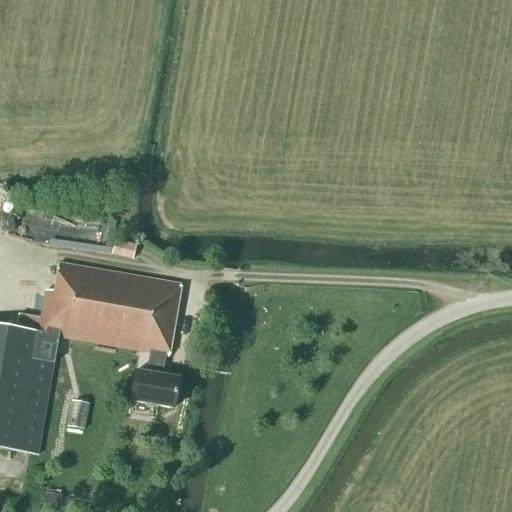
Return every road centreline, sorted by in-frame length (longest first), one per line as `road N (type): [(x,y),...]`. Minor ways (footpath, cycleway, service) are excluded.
road 1 (track): [(466,308),(459,298),(410,284),(175,275),(57,256)]
road 2 (unclassified): [(511,298),(444,316),(376,365),(275,511)]
